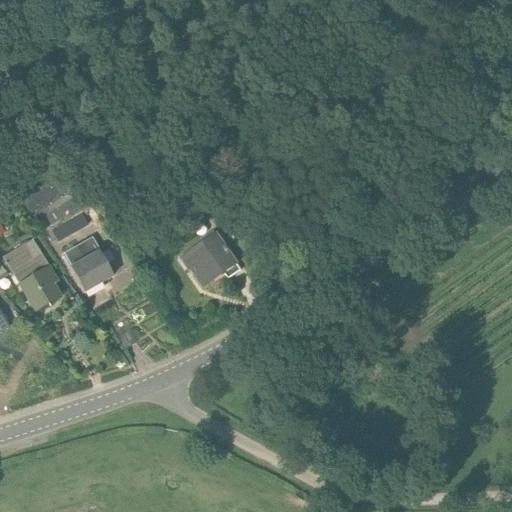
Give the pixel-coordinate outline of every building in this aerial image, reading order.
[(82,216),(63,227),(68,237),(88,226),(82,216)] [(63,227),(61,225),(51,231),(57,243),(68,237),(63,227)] [(216,235),(182,258),(202,288),(236,264),(216,235)] [(112,277),(98,253),(97,253),(90,239),(61,255),(69,269),(83,293),(112,277)] [(56,282),(48,268),(49,268),(32,241),(3,259),(19,286),(35,312),(59,298),(51,285),(56,282)] [(111,328),(124,350),(136,343),(123,320),(111,328)]
